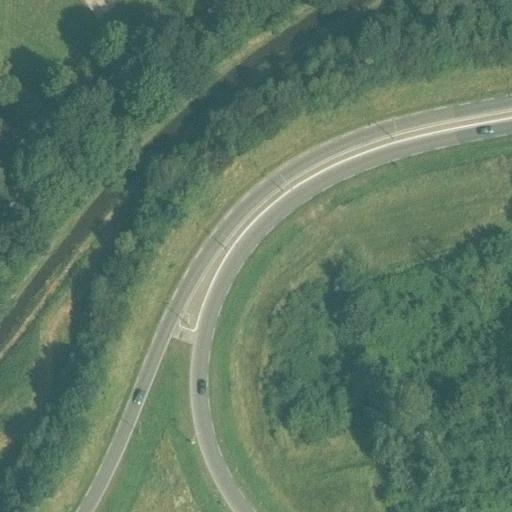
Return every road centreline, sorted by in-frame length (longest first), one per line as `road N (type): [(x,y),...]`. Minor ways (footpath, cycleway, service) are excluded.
road 1 (primary): [(511,101),(354,140),(253,200),(205,256),(175,308),(86,511)]
road 2 (primary): [(243,511),(215,465),(199,392),(205,334),(234,264),(291,202),(350,169),(511,128)]
